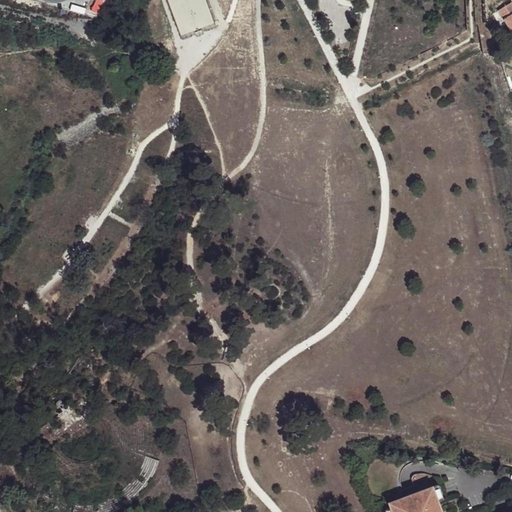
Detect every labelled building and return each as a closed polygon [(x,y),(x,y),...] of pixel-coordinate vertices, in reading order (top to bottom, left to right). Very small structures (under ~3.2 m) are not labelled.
[(511,4),(499,12),(511,34),(507,37),(511,44),(511,42),(511,4)] [(62,400),(57,403),(58,411),(62,420),(74,412),(69,404),(66,405),(62,400)] [(74,412),(62,420),(49,429),(59,445),(98,420),(87,403),(74,412)] [(163,424),(98,420),(102,423),(104,426),(106,428),(107,432),(108,435),(108,438),(107,441),(107,444),(105,448),(103,452),(98,453),(98,454),(94,456),(93,457),(90,461),(83,462),(76,460),(69,456),(63,451),(59,445),(41,505),(49,509),(55,511),(114,511),(121,509),(132,502),(141,494),(150,485),(156,473),(161,462),(163,450),(164,437),(163,424)] [(102,423),(98,420),(59,445),(63,451),(69,456),(76,460),(83,462),(90,461),(93,457),(94,456),(98,454),(98,453),(103,452),(105,448),(107,444),(107,441),(108,438),(108,435),(107,432),(106,428),(104,426),(102,423)] [(441,493),(435,495),(440,509),(446,507),(441,493)] [(435,495),(392,511),(391,511),(441,511),(440,509),(435,495)]
